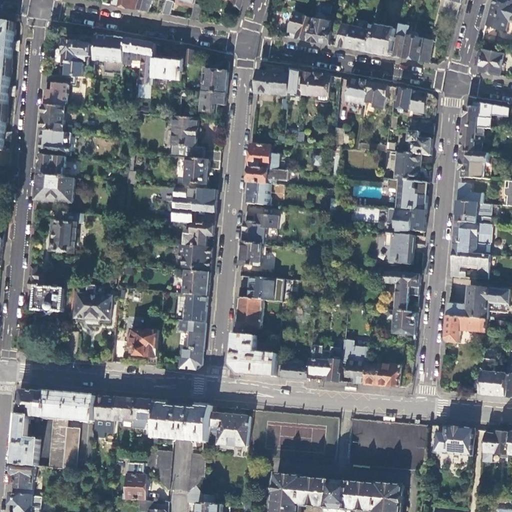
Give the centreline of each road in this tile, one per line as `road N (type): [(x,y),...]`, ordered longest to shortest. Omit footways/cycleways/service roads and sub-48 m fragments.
road 1 (residential): [(40,7),(5,369)]
road 2 (residential): [(216,389),(249,45)]
road 3 (residential): [(458,83),(426,408)]
road 4 (residential): [(249,45),(40,7)]
road 5 (residential): [(458,83),(249,45)]
road 6 (tertiary): [(216,389),(426,408)]
road 7 (tertiary): [(5,369),(187,386)]
